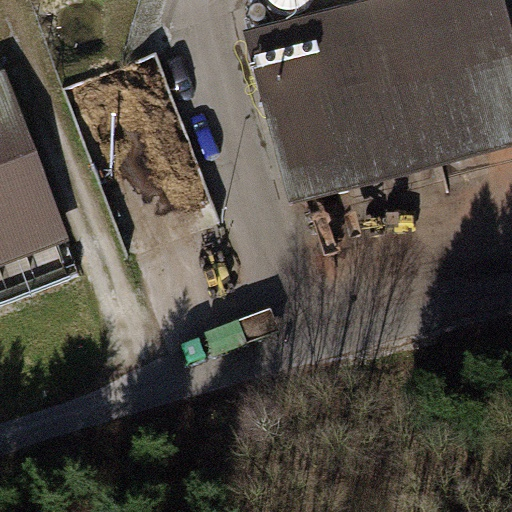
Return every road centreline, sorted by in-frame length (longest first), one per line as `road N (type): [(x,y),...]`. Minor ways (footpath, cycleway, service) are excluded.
road 1 (track): [(0,443),(120,399),(511,302)]
road 2 (unknown): [(304,354),(192,0)]
